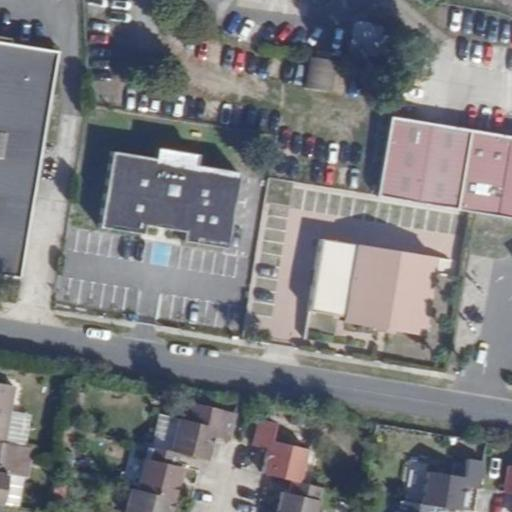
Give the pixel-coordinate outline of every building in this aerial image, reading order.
[(375,57),(379,28),(371,27),(371,22),(352,19),(346,55),(365,58),(366,56),(375,57)] [(0,272),(14,274),(50,48),(0,40),(0,272)] [(330,96),(335,63),(311,59),(305,92),(330,96)] [(511,133),(390,114),(377,196),(511,218),(511,133)] [(186,238),(231,245),(243,170),(198,163),(200,152),(160,145),(158,157),(115,150),(103,225),(147,233),(149,222),(187,229),(186,238)] [(376,327),(400,332),(424,336),(438,259),(323,238),(311,310),(348,316),(347,322),(376,327)] [(467,314),(468,300),(486,301),(489,260),(467,259),(464,313),(467,314)] [(400,336),(400,332),(376,327),(376,332),(400,336)] [(0,457),(13,460),(15,447),(15,446),(4,445),(13,387),(0,385),(0,457)] [(227,442),(234,413),(186,402),(181,420),(177,419),(169,451),(179,453),(212,462),(217,439),(227,442)] [(276,423),(259,419),(252,447),(267,451),(262,473),(290,480),(301,483),(308,450),(271,442),(276,423)] [(136,490),(174,499),(182,468),(176,467),(179,453),(169,451),(146,446),(136,490)] [(13,460),(21,461),(24,449),(15,447),(13,460)] [(0,504),(2,505),(7,475),(10,476),(11,470),(13,460),(0,457),(0,504)] [(479,490),(483,462),(466,459),(463,477),(426,471),(421,504),(434,506),(460,511),(464,488),(479,490)] [(13,460),(11,470),(20,471),(21,461),(13,460)] [(511,466),(508,466),(503,493),(511,495),(511,466)] [(316,511),(323,488),(301,483),(290,480),(287,494),(281,492),(276,511),(316,511)] [(136,490),(130,489),(123,511),(171,511),(174,499),(136,490)] [(398,511),(432,511),(434,506),(421,504),(400,501),(398,511)]
